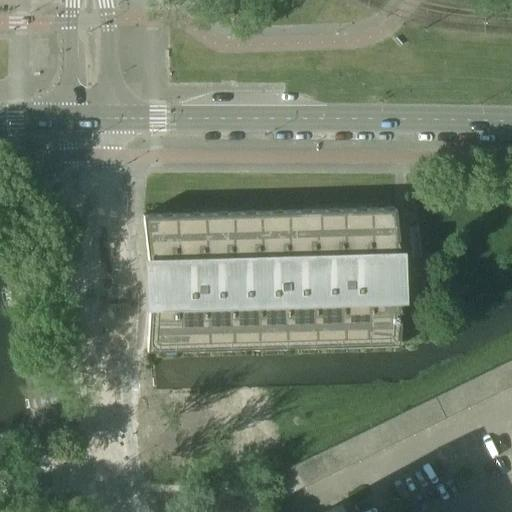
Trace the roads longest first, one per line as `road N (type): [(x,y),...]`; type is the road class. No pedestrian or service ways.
road 1 (secondary): [(108,119),(511,123)]
road 2 (residential): [(84,338),(108,119)]
road 3 (residential): [(67,119),(84,338)]
road 4 (residential): [(84,338),(104,474)]
